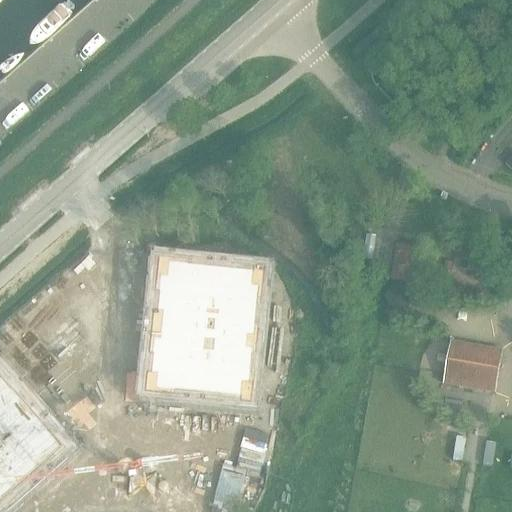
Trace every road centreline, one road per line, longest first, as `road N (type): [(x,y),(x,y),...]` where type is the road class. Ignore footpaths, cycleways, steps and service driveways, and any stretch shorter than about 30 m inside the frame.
road 1 (tertiary): [(0,249),(269,9)]
road 2 (unclassified): [(403,152),(269,9)]
road 3 (residential): [(511,205),(483,199),(403,152)]
